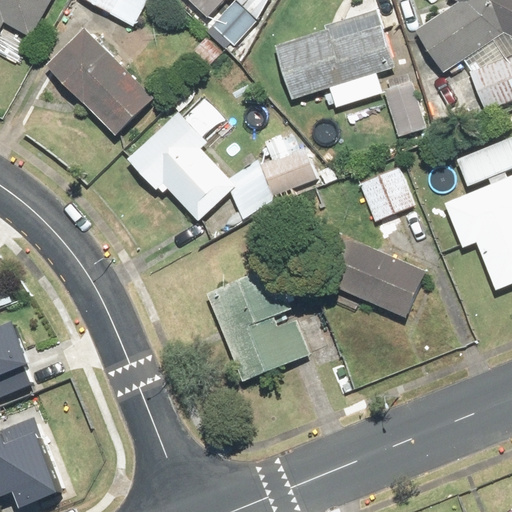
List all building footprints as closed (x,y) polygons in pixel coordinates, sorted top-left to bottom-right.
[(57,0),(0,0),(0,37),(3,39),(10,25),(36,39),(57,0)] [(148,0),(84,0),(135,27),(148,0)] [(270,0),(237,0),(237,1),(254,17),(270,0)] [(511,0),(458,0),(464,3),(421,32),(450,74),(510,34),(511,34),(511,0)] [(254,25),(233,6),(210,30),(231,49),(254,25)] [(334,30),(280,47),(297,101),(398,70),(385,26),(338,41),(334,30)] [(158,96),(90,29),(53,67),(121,133),(158,96)] [(413,78),(384,85),(397,141),(427,134),(413,78)] [(183,113),(134,160),(164,191),(169,187),(204,224),(243,188),(206,149),(213,143),(183,113)] [(403,168),(360,184),(375,222),(417,206),(403,168)] [(511,179),(448,206),(467,250),(482,244),(502,291),(511,286),(511,179)] [(341,235),(322,282),(413,319),(432,273),(341,235)] [(279,269),(214,296),(250,383),(315,356),(301,321),(283,328),(279,317),(296,310),(279,269)] [(17,325),(0,331),(0,398),(39,383),(17,325)] [(49,404),(0,421),(0,503),(2,510),(77,484),(49,404)]
